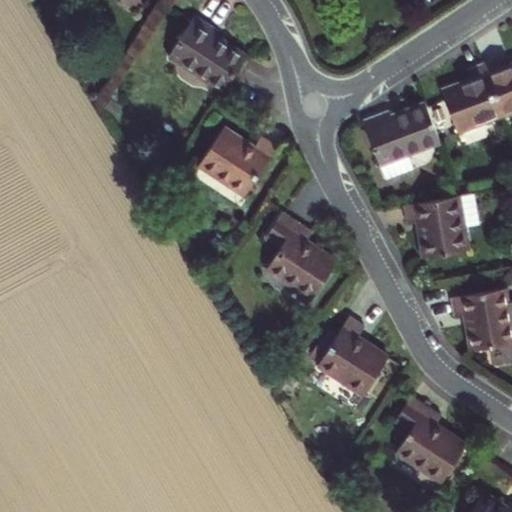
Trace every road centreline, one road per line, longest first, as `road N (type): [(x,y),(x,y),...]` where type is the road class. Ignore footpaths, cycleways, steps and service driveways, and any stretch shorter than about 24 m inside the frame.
road 1 (residential): [(307,108),(329,177),(417,346),(448,382),(511,422)]
road 2 (residential): [(491,0),(363,83),(307,108)]
